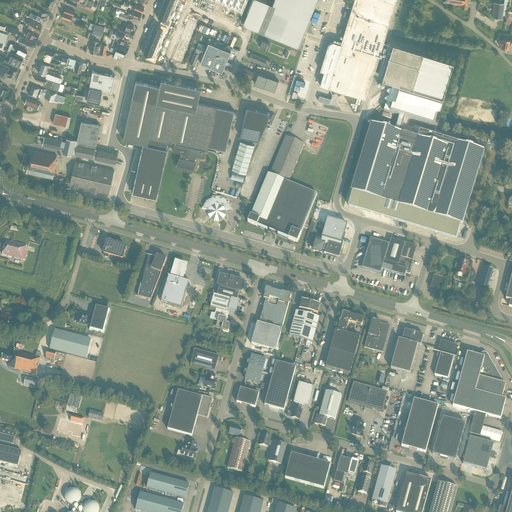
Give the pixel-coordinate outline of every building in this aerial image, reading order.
[(36,10),(38,6),(33,4),(34,2),(28,0),(25,0),(24,4),(36,10)] [(42,5),(50,9),(54,0),(42,0),(44,1),(42,5)] [(71,0),(80,4),(80,3),(85,5),(84,8),(93,12),(94,9),(91,8),(94,2),(88,0),(98,0),(99,0),(71,0)] [(216,0),(228,5),(229,3),(231,4),(231,6),(238,9),(238,7),(241,8),(244,0),(216,0)] [(317,0),(273,0),(272,4),(263,0),(252,0),(242,24),(298,47),(317,0)] [(324,71),(320,85),(329,88),(332,93),(336,92),(338,95),(342,93),(342,92),(366,99),(373,75),(378,76),(377,77),(393,82),(391,87),(389,86),(386,88),(389,92),(384,96),(387,100),(384,111),(400,116),(405,118),(434,127),(454,62),(388,42),(379,71),(375,70),(396,0),(354,0),(341,44),(333,41),(328,44),(320,70),(324,71)] [(469,1),(469,0),(443,0),(443,2),(453,3),(453,4),(462,5),(461,8),(467,9),(468,6),(468,1),(469,1)] [(164,1),(161,6),(173,10),(175,5),(164,1)] [(494,2),(492,17),(502,19),(504,3),(494,2)] [(161,6),(159,11),(170,16),(173,10),(161,6)] [(75,11),(65,7),(64,12),(73,16),(75,11)] [(45,16),(46,13),(40,9),(37,16),(30,13),(29,16),(35,19),(43,23),(46,17),(45,16)] [(126,14),(129,15),(129,14),(140,19),(142,14),(129,9),(128,14),(126,13),(126,14)] [(127,20),(129,15),(126,14),(116,11),(115,13),(120,15),(119,17),(127,20)] [(159,11),(157,17),(164,19),(163,22),(168,25),(170,21),(168,21),(170,16),(159,11)] [(72,19),(78,21),(79,19),(76,18),(77,17),(63,12),(62,17),(70,20),(71,18),(73,19),(72,19)] [(69,20),(62,17),(58,26),(66,29),(67,26),(70,27),(70,25),(68,24),(69,20)] [(188,18),(186,25),(195,28),(197,22),(188,18)] [(28,26),(27,28),(31,30),(32,29),(38,32),(42,25),(31,20),(30,22),(28,21),(26,24),(28,26)] [(105,26),(95,23),(92,34),(102,36),(105,26)] [(132,29),(134,26),(128,23),(126,29),(118,26),(117,29),(124,32),(132,36),(134,30),(132,29)] [(153,26),(151,31),(162,36),(165,30),(166,31),(167,28),(161,25),(160,28),(153,26)] [(186,25),(184,29),(193,33),(195,28),(186,25)] [(19,29),(10,27),(8,33),(17,35),(19,29)] [(38,33),(31,30),(27,28),(24,34),(33,38),(34,37),(36,38),(38,33)] [(184,29),(182,34),(191,38),(193,33),(184,29)] [(123,39),(125,34),(116,31),(114,36),(123,39)] [(151,31),(149,36),(160,41),(162,36),(151,31)] [(182,34),(180,39),(189,42),(191,38),(182,34)] [(30,47),(32,42),(22,37),(19,35),(17,41),(20,42),(30,47)] [(149,36),(147,42),(158,46),(160,41),(149,36)] [(499,45),(501,46),(501,47),(508,49),(509,44),(510,45),(511,45),(511,38),(511,40),(502,39),(502,40),(499,41),(499,45)] [(180,39),(178,43),(188,47),(189,42),(180,39)] [(93,40),(90,52),(91,52),(95,53),(96,51),(99,52),(100,48),(101,43),(98,43),(98,42),(93,41),(93,40)] [(268,50),(270,44),(262,40),(259,47),(268,50)] [(127,47),(128,44),(121,41),(120,44),(118,43),(116,47),(127,52),(128,47),(127,47)] [(147,42),(145,47),(156,52),(158,46),(147,42)] [(16,52),(24,56),(27,52),(19,47),(19,46),(15,44),(10,43),(9,46),(7,51),(10,52),(12,47),(18,50),(16,52)] [(178,43),(176,48),(186,52),(188,47),(178,43)] [(231,52),(208,43),(200,63),(222,72),(226,64),(227,61),(231,52)] [(194,52),(189,63),(195,65),(200,54),(199,54),(200,52),(202,53),(204,47),(198,44),(195,52),(194,52)] [(123,57),(125,56),(126,53),(111,47),(110,50),(114,51),(113,56),(118,58),(119,55),(123,57)] [(145,47),(143,53),(149,55),(148,58),(154,61),(155,57),(154,57),(156,52),(145,47)] [(176,48),(175,52),(184,56),(186,52),(176,48)] [(54,54),(46,50),(42,60),(59,66),(61,61),(57,60),(58,58),(53,57),(54,54)] [(23,59),(12,53),(8,52),(3,61),(18,69),(23,59)] [(175,52),(172,59),(181,62),(184,56),(175,52)] [(268,67),(271,61),(252,53),(249,59),(268,67)] [(70,58),(66,57),(65,58),(62,57),(60,66),(62,67),(63,64),(74,67),(76,60),(70,58)] [(83,62),(78,60),(75,71),(80,72),(81,68),(85,69),(86,63),(83,62)] [(14,79),(18,70),(11,67),(0,62),(0,76),(6,79),(7,76),(14,79)] [(54,68),(55,65),(51,63),(50,66),(49,65),(42,62),(40,67),(47,70),(49,67),(50,68),(50,67),(54,68)] [(46,74),(47,70),(40,67),(38,72),(46,76),(45,78),(61,83),(62,78),(47,73),(47,74),(46,74)] [(241,76),(251,80),(254,72),(245,68),(241,76)] [(114,76),(93,72),(92,76),(89,76),(88,81),(91,81),(87,101),(100,103),(102,90),(111,92),(114,76)] [(279,81),(258,73),(254,84),(275,91),(279,81)] [(45,83),(44,86),(58,90),(61,83),(45,78),(37,75),(35,80),(45,83)] [(139,143),(167,149),(168,142),(174,143),(172,150),(181,152),(180,156),(179,156),(177,161),(176,167),(193,171),(197,160),(195,159),(196,155),(204,157),(206,150),(208,150),(209,146),(226,150),(234,111),(198,103),(201,88),(161,80),(160,86),(136,81),(123,139),(139,143)] [(2,83),(0,81),(0,96),(5,99),(9,89),(3,86),(3,87),(1,86),(2,83)] [(38,91),(45,93),(47,90),(45,89),(44,90),(43,89),(32,85),(31,89),(38,92),(38,91)] [(57,91),(47,88),(47,90),(45,93),(44,98),(54,101),(56,93),(57,91)] [(44,99),(44,98),(45,93),(38,91),(38,92),(31,89),(29,94),(36,97),(37,95),(38,95),(39,93),(40,94),(39,97),(44,99)] [(65,97),(56,93),(54,101),(58,102),(58,101),(63,103),(65,97)] [(318,100),(329,104),(331,99),(319,95),(318,100)] [(40,103),(27,98),(24,104),(41,111),(43,106),(39,104),(40,103)] [(246,107),(240,137),(258,141),(271,112),(246,107)] [(55,113),(53,123),(68,127),(71,117),(55,113)] [(352,192),(348,206),(456,238),(460,225),(462,225),(485,152),(424,133),(419,134),(418,138),(400,133),(402,127),(402,126),(403,124),(403,123),(405,118),(400,116),(398,122),(398,123),(397,125),(397,126),(395,132),(371,124),(351,192),(352,192)] [(78,141),(96,145),(100,125),(82,121),(79,134),(73,132),(71,139),(78,141)] [(72,153),(75,154),(78,141),(71,139),(66,138),(65,141),(45,136),(43,144),(64,149),(63,153),(72,155),(72,153)] [(289,181),(304,144),(286,136),(270,174),(289,181)] [(232,169),(246,173),(254,144),(240,140),(232,169)] [(95,148),(96,145),(78,141),(75,154),(116,164),(118,154),(95,148)] [(142,148),(132,192),(157,198),(167,149),(139,143),(138,148),(142,148)] [(22,159),(21,164),(28,166),(26,173),(48,178),(52,179),(57,160),(55,160),(57,155),(34,150),(34,149),(28,148),(25,160),(22,159)] [(108,195),(110,186),(114,170),(75,161),(71,178),(67,177),(65,185),(108,195)] [(245,174),(233,171),(231,178),(243,181),(245,174)] [(317,194),(305,189),(287,182),(268,174),(251,216),(250,216),(248,222),(257,226),(288,239),(297,243),(301,234),(301,233),(317,194)] [(205,204),(202,209),(209,211),(209,215),(211,219),(214,221),(219,221),(223,219),(225,215),(225,211),(231,208),(231,209),(232,209),(228,203),(229,202),(229,203),(230,202),(222,197),(212,197),(213,198),(206,202),(207,203),(205,204)] [(311,242),(310,249),(310,247),(314,249),(313,251),(321,253),(323,247),(327,248),(325,253),(339,258),(343,244),(341,244),(347,224),(328,218),(322,238),(318,237),(315,238),(314,243),(311,242)] [(380,274),(381,269),(389,244),(370,239),(362,268),(380,274)] [(410,274),(411,270),(410,269),(417,247),(391,239),(389,244),(381,269),(405,276),(406,273),(410,274)] [(25,261),(28,250),(27,250),(28,246),(11,242),(11,243),(5,241),(3,250),(3,251),(2,255),(25,261)] [(107,241),(104,253),(106,254),(105,257),(107,258),(108,255),(122,259),(126,247),(107,241)] [(151,269),(156,257),(144,255),(148,256),(141,286),(140,286),(138,296),(137,296),(151,300),(161,273),(151,269)] [(167,259),(157,255),(156,257),(151,269),(161,273),(167,259)] [(466,271),(468,262),(460,260),(456,273),(455,273),(453,278),(455,281),(464,283),(464,282),(466,283),(468,281),(471,272),(466,271)] [(169,276),(161,302),(181,308),(189,282),(183,280),(187,267),(188,267),(188,266),(183,266),(184,265),(181,263),(179,263),(178,264),(174,262),(174,263),(175,263),(171,277),(168,276),(169,276)] [(493,270),(483,267),(477,286),(487,289),(493,270)] [(220,317),(222,311),(235,314),(239,302),(237,301),(239,291),(241,292),(244,282),(220,275),(218,285),(220,286),(217,296),(214,295),(210,308),(216,309),(215,313),(213,313),(215,314),(214,318),(218,319),(218,321),(219,321),(217,327),(223,329),(223,330),(228,331),(230,324),(226,323),(227,322),(225,321),(226,318),(220,317)] [(444,278),(433,275),(429,288),(440,292),(444,278)] [(291,296),(266,289),(264,299),(266,299),(259,324),(258,323),(252,345),(276,351),(289,304),(290,304),(291,302),(290,302),(291,296)] [(301,339),(311,302),(302,299),(299,309),(304,310),(303,313),(296,311),(289,336),(301,339)] [(320,304),(311,302),(301,339),(313,342),(319,317),(312,316),(313,313),(318,314),(320,304)] [(89,317),(90,315),(79,313),(76,324),(87,327),(88,325),(91,326),(90,329),(103,333),(109,310),(96,307),(93,318),(89,317)] [(0,316),(1,316),(0,318),(0,322),(12,326),(15,316),(2,313),(2,312),(1,310),(0,309),(0,316)] [(336,330),(326,367),(350,374),(360,337),(345,333),(348,322),(362,325),(364,317),(356,315),(356,316),(350,314),(351,314),(343,312),(341,320),(340,320),(339,323),(340,323),(338,331),(336,330)] [(371,321),(364,348),(383,353),(390,326),(375,322),(375,321),(374,320),(373,320),(372,322),(371,321)] [(55,330),(50,349),(86,359),(91,339),(55,330)] [(423,335),(405,330),(402,340),(399,340),(391,369),(410,374),(418,345),(421,346),(423,335)] [(439,358),(435,375),(448,379),(457,345),(441,341),(436,357),(439,358)] [(16,350),(12,349),(10,355),(3,353),(2,359),(10,362),(8,367),(36,375),(42,354),(37,352),(36,356),(18,352),(19,350),(19,349),(20,349),(21,346),(17,344),(16,348),(17,348),(16,350)] [(56,352),(47,350),(45,358),(54,360),(56,352)] [(190,365),(215,372),(219,357),(194,350),(190,365)] [(502,392),(503,393),(506,384),(501,383),(501,381),(501,379),(501,378),(487,354),(486,353),(485,353),(484,353),(483,353),(482,353),(481,353),(480,354),(480,355),(480,356),(467,353),(453,406),(470,411),(475,391),(497,397),(499,390),(502,391),(502,392)] [(245,380),(260,384),(266,359),(252,355),(250,361),(249,361),(248,361),(247,362),(247,363),(247,364),(248,364),(249,365),(247,371),(247,370),(246,371),(245,371),(245,372),(245,373),(246,374),(247,374),(245,380)] [(284,411),(296,367),(276,362),(265,406),(284,411)] [(206,379),(204,387),(215,390),(217,382),(213,381),(215,375),(208,373),(207,379),(206,379)] [(38,389),(40,382),(26,378),(24,386),(38,389)] [(288,410),(286,415),(292,417),(292,418),(299,420),(301,410),(302,405),(309,407),(315,388),(299,383),(294,403),(299,404),(298,409),(294,408),(293,412),(288,410)] [(353,383),(348,403),(373,409),(382,412),(388,392),(378,390),(353,383)] [(236,402),(255,408),(259,393),(240,388),(236,402)] [(502,399),(503,393),(502,392),(502,391),(499,390),(497,397),(475,391),(470,411),(500,419),(506,400),(502,399)] [(207,418),(213,399),(203,396),(202,397),(178,391),(167,430),(192,436),(198,416),(207,418)] [(314,424),(325,427),(327,418),(335,420),(341,395),(326,391),(319,416),(317,415),(314,424)] [(392,395),(388,410),(393,411),(397,397),(392,395)] [(438,406),(414,400),(401,447),(410,449),(409,450),(417,452),(417,451),(425,453),(438,406)] [(102,422),(104,414),(90,410),(88,418),(102,422)] [(61,418),(57,431),(80,437),(82,428),(83,424),(84,418),(72,415),(71,421),(61,418)] [(447,458),(455,461),(465,424),(443,417),(432,455),(441,457),(441,458),(446,460),(447,458)] [(352,434),(363,437),(365,429),(361,428),(363,421),(356,419),(354,426),(352,434)] [(102,422),(100,431),(107,433),(109,423),(102,422)] [(237,436),(228,469),(242,473),(250,443),(239,440),(240,436),(242,429),(231,426),(229,434),(237,436)] [(0,441),(13,445),(16,433),(0,428),(0,441)] [(271,437),(263,435),(260,445),(268,447),(269,445),(272,446),(268,461),(281,465),(287,445),(273,441),(273,442),(269,441),(271,437)] [(463,464),(487,470),(494,444),(470,438),(463,464)] [(195,459),(197,451),(195,450),(197,444),(189,442),(187,448),(184,447),(181,456),(195,459)] [(0,461),(18,466),(21,452),(0,446),(0,461)] [(289,464),(285,479),(324,489),(330,465),(311,459),(292,454),(289,464)] [(345,474),(348,475),(348,474),(355,476),(359,461),(352,459),(352,460),(340,457),(334,482),(342,484),(345,474)] [(373,465),(366,463),(358,492),(367,495),(371,480),(366,479),(368,473),(370,474),(373,465)] [(396,471),(381,467),(374,494),(372,503),(380,505),(379,507),(385,508),(385,507),(386,507),(388,498),(389,498),(396,471)] [(190,482),(151,471),(147,486),(186,496),(190,482)] [(409,511),(419,477),(407,474),(396,511),(409,511)] [(422,511),(431,481),(419,477),(409,511),(422,511)] [(24,491),(25,485),(6,481),(5,485),(14,487),(12,495),(22,497),(24,491)] [(450,511),(457,488),(438,482),(429,511),(450,511)] [(214,488),(207,511),(228,511),(234,493),(214,488)] [(499,507),(498,511),(511,511),(511,491),(507,509),(499,507)] [(181,511),(184,505),(140,493),(136,510),(142,511),(181,511)] [(245,497),(241,511),(262,511),(265,502),(245,497)]
